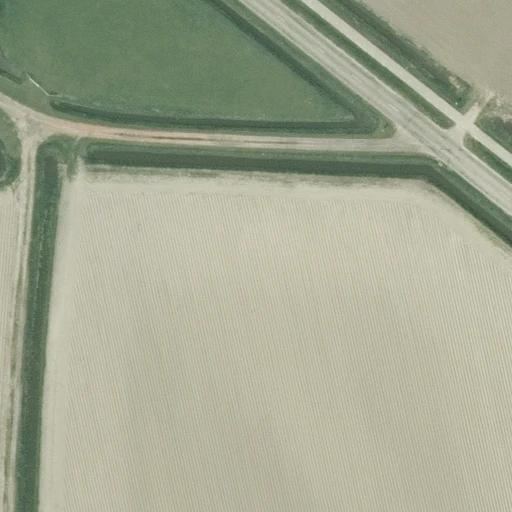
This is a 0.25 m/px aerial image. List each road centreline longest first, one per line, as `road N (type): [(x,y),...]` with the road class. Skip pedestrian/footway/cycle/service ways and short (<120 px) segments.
road 1 (track): [(441,147),(200,143),(47,125),(0,101)]
road 2 (track): [(47,125),(27,150),(6,511)]
road 3 (secondary): [(441,147),(254,0)]
